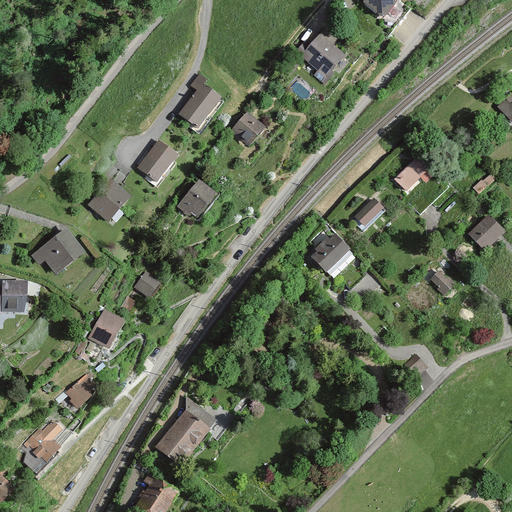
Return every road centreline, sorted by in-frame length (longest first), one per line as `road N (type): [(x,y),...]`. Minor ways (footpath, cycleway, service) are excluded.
road 1 (tertiary): [(60,511),(179,332),(448,0)]
road 2 (residential): [(310,511),(443,378),(466,359),(511,343)]
road 3 (residential): [(175,0),(58,144),(0,195)]
